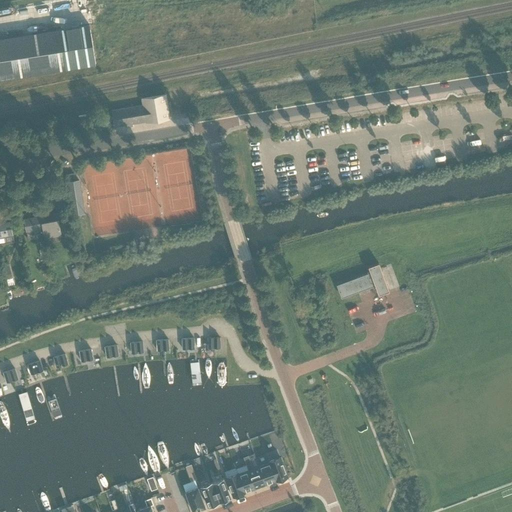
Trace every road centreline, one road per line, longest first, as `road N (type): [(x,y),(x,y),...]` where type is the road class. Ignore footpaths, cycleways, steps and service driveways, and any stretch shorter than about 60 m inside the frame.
road 1 (residential): [(0,368),(100,342),(217,327),(228,331),(246,365),(282,371)]
road 2 (tertiary): [(213,125),(511,76)]
road 3 (unclassified): [(282,371),(220,181),(213,125)]
road 4 (tertiary): [(0,161),(213,125)]
